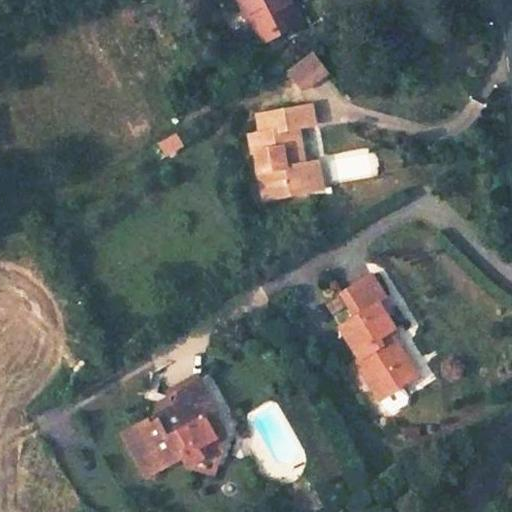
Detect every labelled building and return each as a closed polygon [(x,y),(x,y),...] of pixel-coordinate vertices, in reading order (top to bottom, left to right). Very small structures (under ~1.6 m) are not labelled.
[(287,0),(239,0),(262,42),(299,23),(287,0)] [(315,50),(287,66),(300,90),(331,72),(315,50)] [(315,104),(307,105),(310,124),(318,123),(315,104)] [(307,105),(267,112),(270,131),(263,132),(254,133),(257,150),(261,150),(264,169),(260,169),(264,198),(318,189),(314,161),(304,162),(299,126),(310,124),(307,105)] [(267,112),(260,113),(263,132),(270,131),(267,112)] [(173,133),(155,141),(162,155),(180,146),(173,133)] [(342,326),(362,358),(358,361),(380,399),(401,387),(408,384),(398,366),(409,360),(393,331),(401,326),(386,300),(391,297),(378,275),(343,295),(357,317),(342,326)] [(331,286),(338,298),(343,295),(336,283),(331,286)] [(419,377),(409,360),(398,366),(408,384),(419,377)] [(178,401),(159,412),(123,433),(147,473),(185,452),(190,462),(205,454),(199,444),(217,434),(204,411),(211,407),(214,405),(198,377),(181,387),(178,401)] [(159,412),(178,401),(181,387),(161,398),(159,412)] [(401,387),(380,399),(386,410),(393,412),(406,405),(408,398),(401,387)] [(213,468),(224,430),(211,407),(204,411),(217,434),(199,444),(205,454),(190,462),(213,468)] [(297,505),(319,492),(315,485),(292,497),(297,505)] [(319,492),(297,505),(300,511),(315,511),(327,506),(319,492)]
